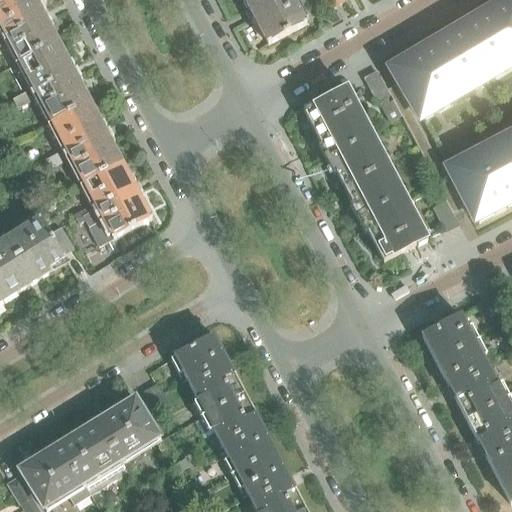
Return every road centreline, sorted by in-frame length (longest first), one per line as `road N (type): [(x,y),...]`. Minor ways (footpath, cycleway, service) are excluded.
road 1 (residential): [(0,430),(237,285)]
road 2 (residential): [(209,227),(0,358)]
road 3 (residential): [(364,326),(247,110)]
road 4 (residential): [(247,110),(434,0)]
road 5 (residential): [(455,511),(364,326)]
road 6 (residential): [(86,0),(168,147)]
road 7 (residential): [(364,326),(511,249)]
road 8 (residential): [(280,366),(360,511)]
road 9 (residential): [(247,110),(192,0)]
